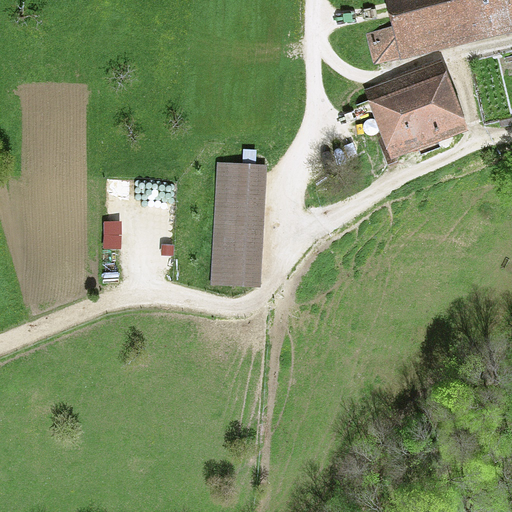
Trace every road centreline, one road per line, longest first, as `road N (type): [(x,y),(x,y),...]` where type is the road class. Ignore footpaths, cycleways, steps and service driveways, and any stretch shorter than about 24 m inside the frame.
road 1 (track): [(0,346),(126,300),(177,296),(212,314),(245,307),(317,219),(472,145),(511,136)]
road 2 (track): [(290,245),(276,205),(279,172),(308,125),(314,0)]
